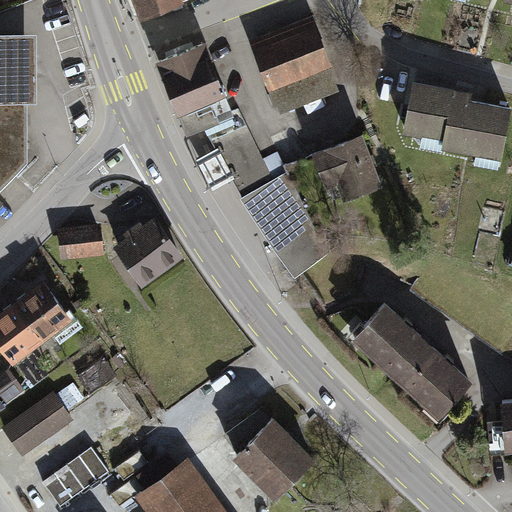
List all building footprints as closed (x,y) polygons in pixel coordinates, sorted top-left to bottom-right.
[(131,0),(139,20),(167,8),(184,2),(187,0),(131,0)] [(313,17),(251,41),(279,113),(341,88),(313,17)] [(39,33),(0,33),(0,190),(30,161),(30,103),(39,103),(39,33)] [(206,40),(155,59),(185,135),(203,128),(236,115),(206,40)] [(472,91),(412,79),(403,130),(445,138),(443,147),(501,159),(511,107),(471,99),(472,91)] [(236,115),(203,128),(243,196),(241,198),(276,252),(313,225),(278,151),(263,158),(240,113),(236,115)] [(360,134),(313,153),(326,188),(337,184),(343,201),(381,187),(371,162),(360,134)] [(125,236),(114,244),(141,284),(183,255),(155,215),(142,224),(140,220),(123,232),(125,236)] [(100,222),(58,226),(60,257),(103,253),(100,222)] [(331,250),(313,225),(276,252),(294,277),(331,250)] [(44,280),(13,303),(40,339),(51,331),(59,342),(82,325),(70,308),(66,311),(44,280)] [(474,378),(388,300),(353,337),(439,416),(474,378)] [(13,303),(0,312),(0,347),(11,362),(40,339),(13,303)] [(117,354),(111,359),(119,369),(125,364),(117,354)] [(103,355),(75,375),(90,396),(118,376),(103,355)] [(7,368),(0,373),(0,396),(5,403),(23,390),(7,368)] [(54,392),(3,428),(22,455),(73,420),(54,392)] [(511,397),(501,398),(503,420),(506,450),(511,449),(511,397)] [(237,452),(233,456),(274,498),(315,458),(273,416),(271,418),(260,407),(224,434),(237,452)] [(506,450),(503,420),(488,422),(491,455),(506,453),(506,450)] [(91,447),(68,463),(85,488),(108,471),(91,447)] [(68,463),(43,481),(61,505),(85,488),(68,463)] [(213,511),(177,464),(147,487),(165,511),(213,511)]
